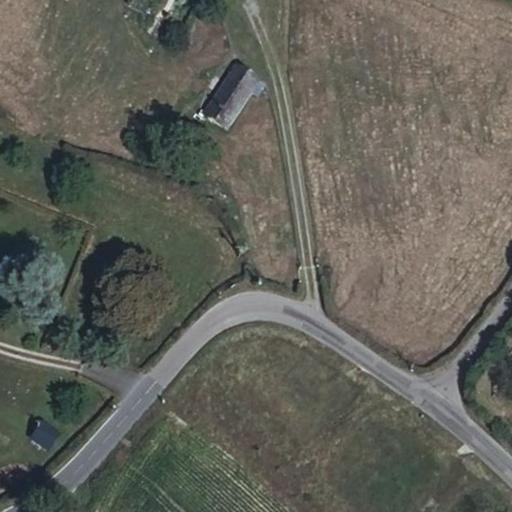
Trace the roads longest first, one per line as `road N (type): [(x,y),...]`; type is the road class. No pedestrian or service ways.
road 1 (unclassified): [(31,511),(210,321),(236,306),(269,306),(318,325),(432,401)]
road 2 (unclassified): [(432,401),(511,297)]
